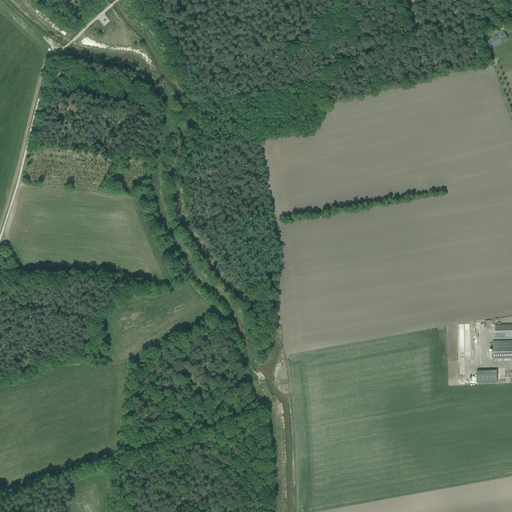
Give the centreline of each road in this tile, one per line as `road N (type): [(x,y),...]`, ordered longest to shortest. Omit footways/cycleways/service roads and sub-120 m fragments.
road 1 (track): [(258,407),(0,494)]
road 2 (track): [(399,0),(412,33),(312,69),(306,112)]
